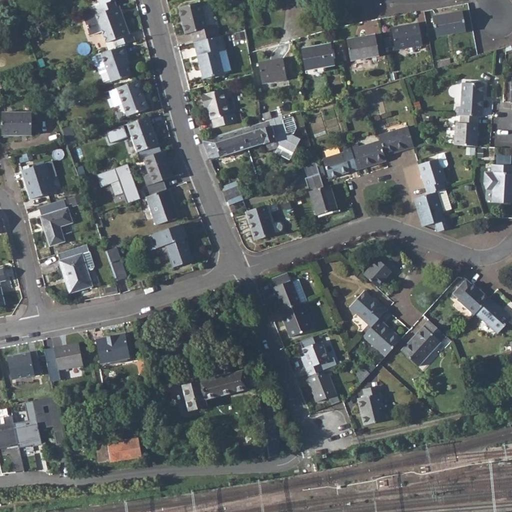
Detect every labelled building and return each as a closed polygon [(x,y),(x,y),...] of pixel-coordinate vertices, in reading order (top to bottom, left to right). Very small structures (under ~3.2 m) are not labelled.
[(93,9),(96,16),(117,8),(115,0),(97,0),(100,6),(93,9)] [(178,6),(185,32),(191,30),(194,41),(218,35),(216,24),(206,26),(200,1),(178,6)] [(113,42),(116,48),(124,45),(135,41),(132,33),(129,34),(120,7),(117,8),(96,16),(84,20),(90,36),(102,33),(106,44),(113,42)] [(433,16),(436,36),(466,31),(463,11),(433,16)] [(391,29),(396,50),(423,44),(418,23),(391,29)] [(194,41),(203,77),(224,71),(224,70),(218,50),(224,49),(220,34),(218,35),(194,41)] [(346,40),(350,61),(378,56),(374,34),(346,40)] [(302,49),(306,71),(334,66),(331,43),(302,49)] [(128,56),(124,45),(116,48),(100,54),(107,72),(111,82),(130,75),(124,58),(128,56)] [(218,50),(224,70),(231,68),(226,48),(224,49),(218,50)] [(107,72),(100,54),(90,57),(94,66),(97,67),(99,74),(107,72)] [(259,62),(262,83),(288,78),(284,58),(259,62)] [(116,89),(126,118),(148,110),(140,91),(142,90),(139,81),(116,89)] [(479,115),(482,115),(484,83),(462,81),(461,105),(456,105),(456,114),(461,114),(479,115)] [(208,107),(215,127),(237,121),(235,112),(230,113),(224,89),(202,94),(205,108),(208,107)] [(279,145),(294,152),(300,139),(292,135),(296,129),(304,125),(299,110),(241,129),(247,148),(275,140),(280,143),(279,145)] [(4,112),(3,134),(33,134),(33,112),(4,112)] [(479,115),(461,114),(460,122),(456,122),(455,144),(477,145),(479,115)] [(126,126),(136,154),(158,145),(148,118),(126,126)] [(124,125),(107,132),(111,142),(128,136),(124,125)] [(380,141),(384,155),(412,146),(413,146),(407,126),(378,135),(380,141)] [(202,141),(210,160),(247,148),(241,129),(202,141)] [(384,155),(380,141),(359,147),(358,143),(349,146),(357,169),(385,160),(384,155)] [(322,158),(328,178),(357,169),(349,146),(342,148),(343,152),(322,158)] [(147,187),(153,184),(173,177),(164,151),(138,161),(147,187)] [(435,158),(417,163),(427,193),(435,191),(443,188),(441,181),(446,179),(442,167),(444,166),(446,163),(442,152),(434,154),(435,158)] [(22,171),(31,199),(54,192),(45,163),(22,171)] [(309,191),(324,187),(316,163),(305,166),(308,178),(305,179),(309,191)] [(98,172),(101,184),(121,179),(127,202),(140,198),(131,164),(98,172)] [(492,201),(511,202),(511,164),(492,164),(492,171),(494,172),(492,201)] [(113,181),(115,194),(123,192),(121,180),(113,181)] [(309,191),(316,215),(336,209),(329,185),(324,187),(309,191)] [(223,191),(227,202),(241,196),(238,186),(223,191)] [(443,188),(435,191),(442,210),(449,208),(443,188)] [(146,198),(147,199),(154,219),(156,226),(181,217),(177,206),(175,207),(169,189),(146,198)] [(421,225),(434,221),(437,231),(451,226),(448,217),(444,218),(442,210),(435,191),(427,193),(412,198),(421,225)] [(147,221),(154,219),(147,199),(140,202),(147,221)] [(246,211),(255,239),(275,233),(275,232),(273,224),(266,204),(246,211)] [(42,216),(51,245),(64,241),(59,226),(72,221),(67,207),(42,216)] [(273,224),(275,232),(280,231),(281,226),(277,222),(273,224)] [(165,246),(173,268),(192,261),(184,239),(186,238),(182,224),(151,236),(156,249),(165,246)] [(156,249),(151,236),(144,238),(149,252),(156,249)] [(87,270),(83,257),(82,255),(87,253),(90,253),(87,245),(59,254),(61,261),(59,261),(69,293),(92,286),(87,270)] [(120,261),(116,249),(106,252),(110,264),(120,261)] [(92,269),(87,253),(82,255),(83,257),(87,270),(92,269)] [(364,274),(377,287),(391,270),(390,270),(396,263),(384,254),(379,260),(378,259),(364,274)] [(127,279),(120,261),(110,264),(117,282),(127,279)] [(273,288),(282,311),(301,304),(291,281),(291,280),(290,281),(287,273),(271,279),(274,287),(273,288)] [(298,278),(291,281),(301,304),(303,304),(307,302),(298,278)] [(459,299),(475,314),(476,313),(490,299),(473,283),(473,284),(467,279),(454,293),(459,298),(459,299)] [(351,307),(373,327),(379,319),(388,310),(376,298),(375,299),(365,290),(351,307)] [(511,318),(490,299),(476,313),(499,334),(511,320),(511,318)] [(281,312),(290,337),(312,328),(303,304),(301,304),(282,311),(281,312)] [(401,340),(379,319),(373,327),(364,336),(386,357),(401,340)] [(402,351),(419,367),(447,336),(429,320),(402,351)] [(443,320),(438,326),(446,332),(451,326),(443,320)] [(96,340),(100,364),(129,358),(124,334),(96,340)] [(306,369),(309,376),(326,370),(323,362),(330,360),(322,341),(303,348),(306,358),(310,367),(306,369)] [(53,348),(57,370),(82,365),(78,343),(53,348)] [(57,370),(53,348),(43,350),(50,383),(59,381),(57,370)] [(7,357),(11,378),(41,373),(36,351),(7,357)] [(306,377),(316,403),(329,398),(331,404),(339,401),(330,377),(333,376),(330,368),(326,370),(309,376),(306,377)] [(363,368),(357,375),(360,385),(370,375),(363,368)] [(182,384),(188,410),(207,405),(205,398),(255,386),(252,374),(244,376),(242,369),(182,384)] [(359,399),(366,425),(387,420),(379,386),(364,389),(366,397),(359,399)] [(36,430),(50,427),(51,433),(60,431),(53,396),(30,400),(36,430)] [(12,423),(17,448),(31,445),(31,446),(40,444),(36,430),(30,400),(22,402),(26,420),(12,423)] [(259,402),(269,458),(281,455),(272,400),(259,402)] [(2,421),(0,421),(0,443),(3,443),(4,445),(17,448),(12,423),(10,413),(1,415),(2,421)] [(94,443),(97,461),(139,456),(137,438),(94,443)]
